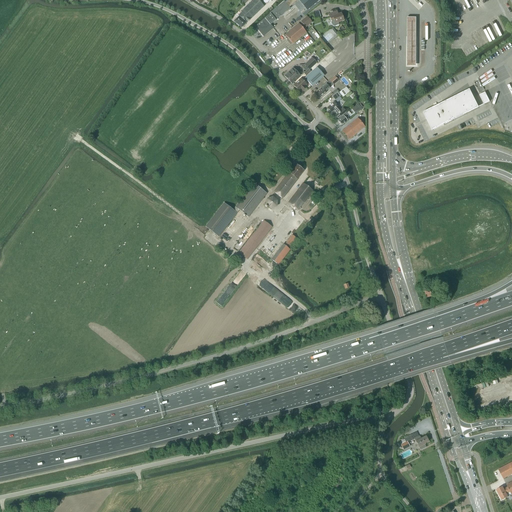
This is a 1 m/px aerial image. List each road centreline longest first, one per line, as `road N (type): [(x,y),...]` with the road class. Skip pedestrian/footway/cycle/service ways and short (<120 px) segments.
road 1 (motorway): [(0,471),(416,358)]
road 2 (unclassified): [(396,412),(0,498)]
road 3 (unclassified): [(0,408),(181,367),(381,296)]
road 4 (motorway): [(364,347),(159,406),(0,440)]
road 5 (primary): [(379,184),(394,265),(449,434)]
road 6 (primary): [(459,431),(410,286),(392,188)]
road 7 (unclassified): [(309,128),(226,43),(136,0)]
road 8 (unclassified): [(381,296),(345,177),(309,128)]
road 9 (primary): [(380,0),(379,184)]
road 10 (residential): [(319,117),(257,45),(186,0)]
road 11 (motorway): [(511,282),(378,333),(364,347)]
road 12 (motorway): [(511,299),(364,347)]
road 13 (primary): [(392,150),(391,0)]
road 14 (unclassified): [(396,412),(410,382),(381,296)]
road 15 (motorway): [(392,188),(474,170),(511,180)]
